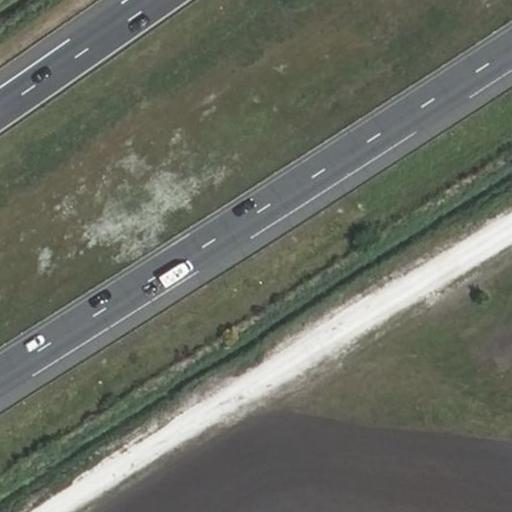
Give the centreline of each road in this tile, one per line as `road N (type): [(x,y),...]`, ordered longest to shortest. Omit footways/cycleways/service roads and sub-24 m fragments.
road 1 (motorway): [(0,379),(511,54)]
road 2 (track): [(58,511),(511,216)]
road 3 (motorway): [(156,0),(0,107)]
